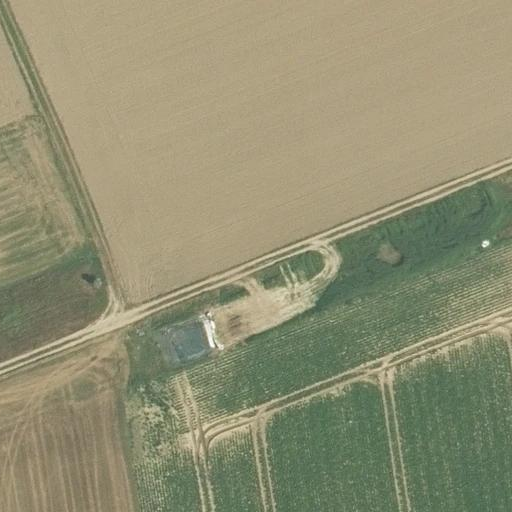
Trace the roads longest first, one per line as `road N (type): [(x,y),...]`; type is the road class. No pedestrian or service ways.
road 1 (track): [(0,368),(511,160)]
road 2 (track): [(0,5),(126,317)]
